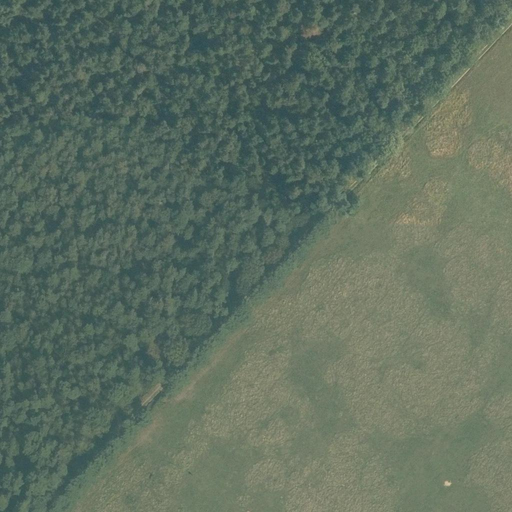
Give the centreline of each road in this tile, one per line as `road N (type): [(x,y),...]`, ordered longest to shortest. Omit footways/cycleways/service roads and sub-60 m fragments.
road 1 (track): [(136,416),(511,18)]
road 2 (track): [(136,416),(103,369),(0,305)]
road 3 (track): [(46,511),(136,416)]
